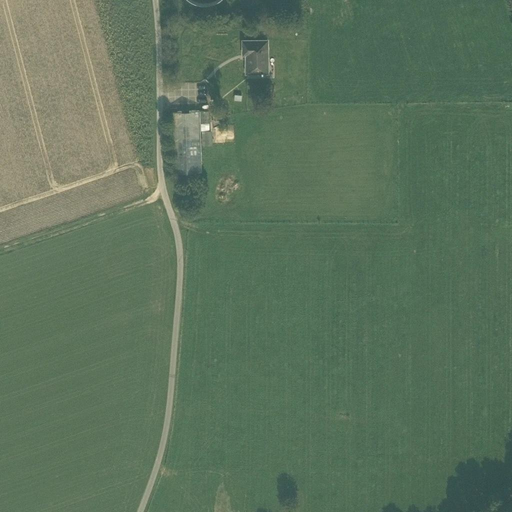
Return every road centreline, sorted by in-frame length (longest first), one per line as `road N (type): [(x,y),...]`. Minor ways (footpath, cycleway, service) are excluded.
road 1 (unclassified): [(139,511),(166,436),(179,227),(157,198),(155,0)]
road 2 (track): [(157,198),(0,253)]
